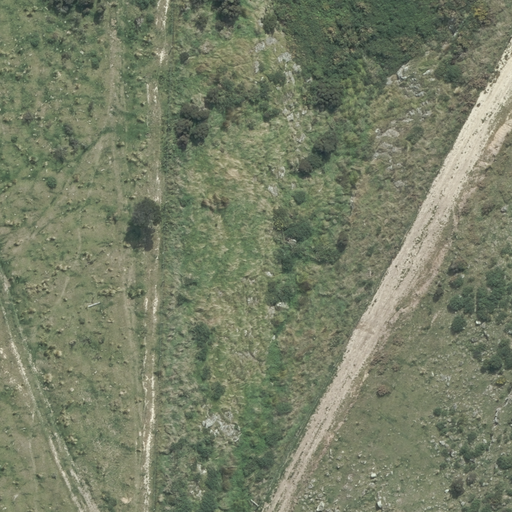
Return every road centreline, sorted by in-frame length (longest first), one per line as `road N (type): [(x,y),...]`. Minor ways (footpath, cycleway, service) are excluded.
road 1 (track): [(263,511),(511,49)]
road 2 (track): [(0,321),(79,511)]
